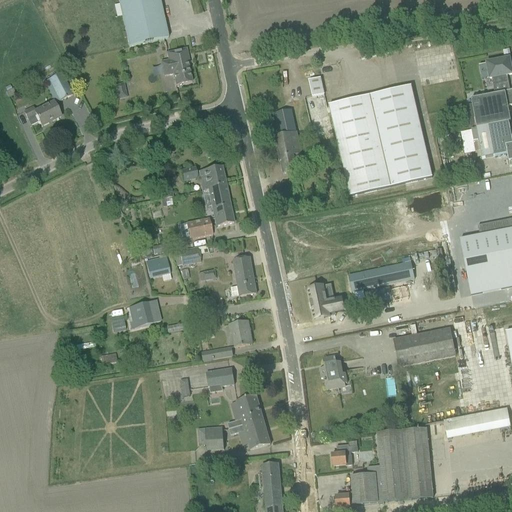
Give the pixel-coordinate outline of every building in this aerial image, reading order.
[(118,0),(129,49),(168,40),(159,0),(118,0)] [(188,65),(189,65),(186,51),(167,55),(169,65),(167,66),(166,63),(160,64),(161,68),(167,66),(170,77),(173,76),(176,88),(192,84),(188,65)] [(493,96),(471,100),(476,130),(501,125),(511,123),(508,108),(511,106),(511,91),(510,92),(507,77),(511,76),(509,60),(499,62),(487,65),(490,80),(491,79),(494,95),(492,95),(493,96)] [(48,81),(60,103),(72,97),(61,75),(48,81)] [(319,77),(300,81),(311,130),(331,125),(319,77)] [(115,90),(115,92),(116,92),(118,101),(126,99),(123,85),(115,87),(115,90)] [(329,108),(330,114),(350,198),(432,179),(411,88),(329,107),(329,108)] [(61,118),(53,104),(44,108),(35,113),(33,109),(24,114),(28,121),(31,127),(39,123),(41,128),(42,128),(42,127),(52,121),(53,123),(61,118)] [(274,116),(279,138),(275,138),(283,176),(299,172),(296,162),(302,160),(292,112),(274,116)] [(508,124),(476,130),(482,160),(507,155),(508,163),(511,162),(511,140),(508,124)] [(151,165),(152,167),(164,163),(161,154),(167,152),(165,147),(147,153),(148,156),(143,158),(146,167),(151,165)] [(198,173),(198,174),(196,174),(195,170),(181,173),(183,183),(197,180),(197,178),(199,177),(202,193),(208,192),(216,229),(234,225),(222,168),(198,173)] [(159,183),(163,201),(173,199),(169,181),(159,183)] [(480,237),(460,241),(468,285),(471,297),(511,289),(511,220),(507,222),(508,225),(489,229),(488,225),(478,227),(480,237)] [(209,221),(186,225),(189,241),(212,236),(209,221)] [(152,249),(153,256),(176,252),(175,244),(152,249)] [(179,253),(182,268),(200,264),(198,250),(179,253)] [(146,263),(147,269),(150,280),(158,279),(170,276),(167,265),(166,259),(151,262),(148,263),(146,263)] [(238,288),(230,290),(232,300),(239,299),(246,297),(256,296),(250,259),(240,261),(233,262),(238,288)] [(402,265),(349,277),(353,295),(414,282),(409,259),(401,261),(402,265)] [(202,274),(203,283),(215,281),(214,272),(202,274)] [(321,277),(305,280),(312,310),(327,306),(327,303),(340,300),(338,289),(324,291),(321,277)] [(369,293),(372,306),(392,301),(389,288),(369,293)] [(148,305),(129,309),(132,323),(129,324),(130,331),(153,326),(148,305)] [(326,309),(328,315),(340,312),(339,306),(326,309)] [(127,331),(125,320),(111,323),(113,334),(127,331)] [(229,327),(230,335),(232,335),(235,349),(250,346),(248,334),(250,334),(248,323),(229,327)] [(197,332),(198,340),(212,338),(210,330),(197,332)] [(393,342),(399,369),(455,358),(450,331),(393,342)] [(201,355),(203,363),(212,361),(232,358),(231,350),(211,353),(201,355)] [(102,357),(104,367),(117,364),(115,355),(102,357)] [(336,365),(335,358),(322,360),(324,370),(319,371),(321,381),(324,380),(326,392),(338,389),(338,387),(347,385),(345,375),(342,376),(340,364),(336,365)] [(234,387),(232,370),(205,374),(208,389),(221,387),(221,389),(234,387)] [(181,399),(189,397),(188,390),(180,391),(181,399)] [(263,422),(256,397),(236,403),(241,422),(228,426),(229,432),(263,422)] [(511,424),(510,411),(446,420),(449,439),(511,430),(511,424)] [(250,452),(270,446),(263,422),(229,432),(231,437),(245,433),(250,452)] [(377,435),(380,468),(367,469),(368,476),(351,477),(353,494),(348,494),(348,497),(336,498),(337,510),(354,508),(354,506),(377,504),(377,506),(384,506),(384,504),(433,500),(427,430),(377,435)] [(224,450),(223,435),(214,436),(215,451),(224,450)] [(332,456),(333,468),(346,467),(346,468),(352,467),(351,458),(351,454),(357,454),(357,448),(349,449),(348,447),(336,448),(337,455),(332,456)] [(261,476),(259,476),(260,491),(263,491),(265,511),(282,511),(278,465),(268,466),(261,468),(261,476)]
